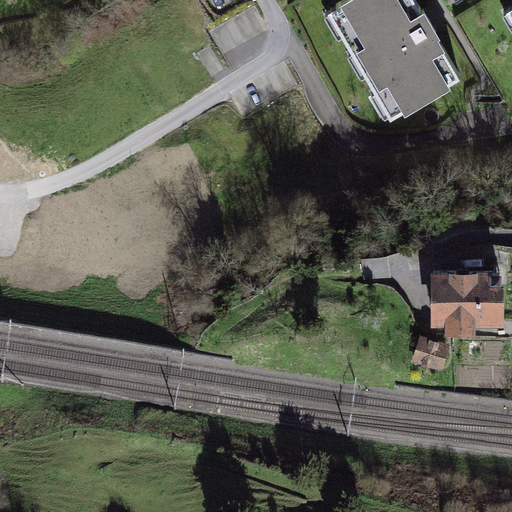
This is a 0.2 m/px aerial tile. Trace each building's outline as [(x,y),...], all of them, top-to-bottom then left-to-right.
[(416,0),(343,0),(337,4),(398,109),(459,73),(416,0)] [(503,0),(496,4),(507,25),(511,23),(511,5),(509,0),(503,0)] [(386,257),(360,260),(362,275),(388,272),(386,257)] [(500,271),(434,272),(435,320),(449,320),(449,330),(473,329),(473,320),(500,320),(500,271)] [(446,346),(422,339),(416,359),(440,366),(446,346)]
